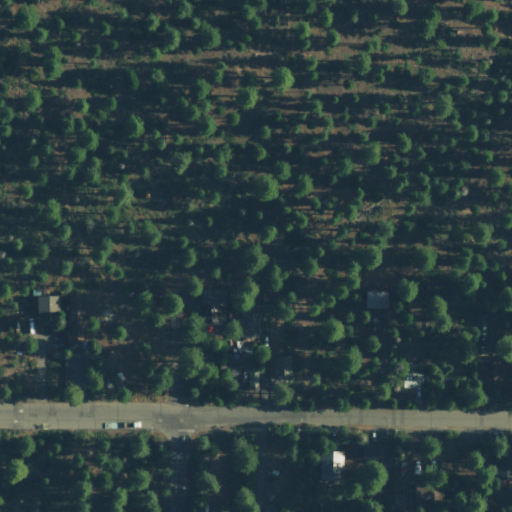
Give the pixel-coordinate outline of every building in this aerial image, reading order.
[(224,288),(200,288),(201,326),(215,326),(215,314),(225,314),(224,288)] [(385,291),(364,291),(364,307),(371,308),(371,315),(384,316),(385,291)] [(67,341),(87,341),(88,294),(67,294),(67,341)] [(35,295),(36,311),(57,311),(57,295),(35,295)] [(231,318),(232,338),(259,337),(258,305),(239,305),(239,318),(231,318)] [(290,356),(268,355),(268,375),(289,375),(290,356)] [(491,361),(491,386),(510,386),(511,361),(491,361)] [(258,389),(257,369),(246,370),(247,389),(258,389)] [(382,445),(361,445),(361,457),(382,458),(382,445)] [(319,479),(341,479),(341,451),(319,451),(319,479)] [(496,480),(511,480),(511,452),(497,452),(496,480)] [(438,482),(414,480),(413,500),(437,501),(438,482)]
